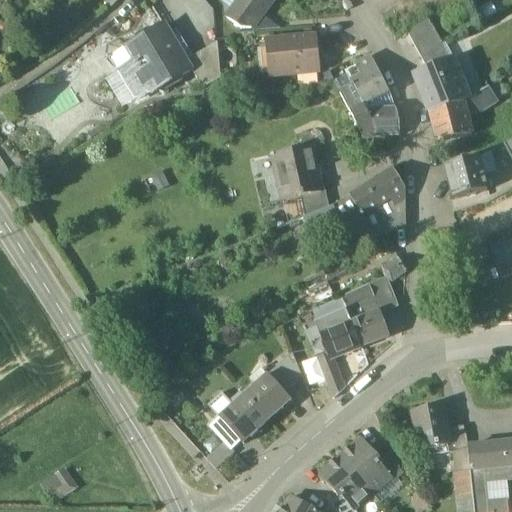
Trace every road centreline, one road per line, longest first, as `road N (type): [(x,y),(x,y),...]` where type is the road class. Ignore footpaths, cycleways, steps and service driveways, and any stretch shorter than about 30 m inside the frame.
road 1 (residential): [(415,359),(420,198),(406,113),(350,0)]
road 2 (tertiary): [(180,511),(0,222)]
road 3 (residential): [(271,476),(415,359)]
